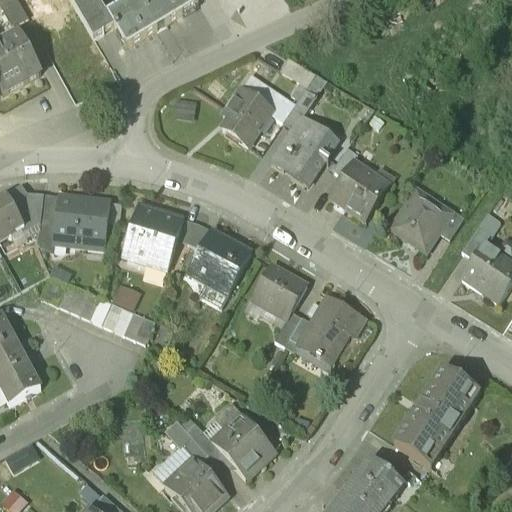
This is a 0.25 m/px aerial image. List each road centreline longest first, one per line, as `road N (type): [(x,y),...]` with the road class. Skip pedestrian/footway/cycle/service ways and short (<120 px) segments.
road 1 (residential): [(418,316),(224,197),(126,166)]
road 2 (residential): [(348,0),(149,89),(132,116),(126,166)]
road 3 (residential): [(418,316),(305,481),(270,511)]
road 4 (residential): [(0,441),(80,395),(111,364),(39,327)]
road 5 (residential): [(126,166),(0,159)]
